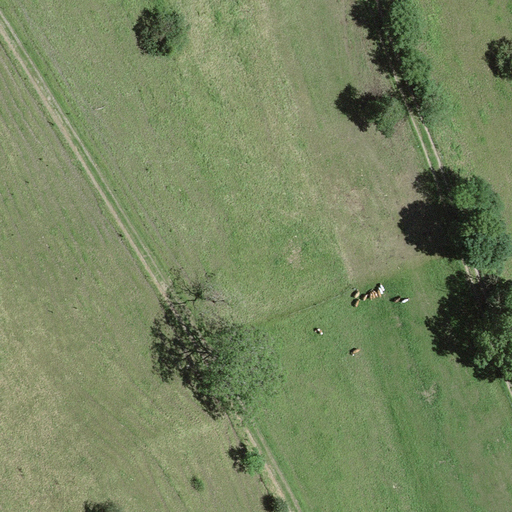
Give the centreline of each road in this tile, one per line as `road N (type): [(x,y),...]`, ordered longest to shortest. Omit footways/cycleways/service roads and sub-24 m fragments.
road 1 (track): [(0,16),(263,444),(295,511)]
road 2 (track): [(511,346),(384,0)]
